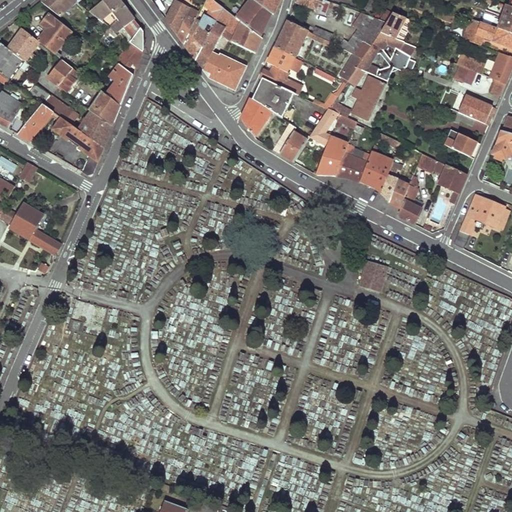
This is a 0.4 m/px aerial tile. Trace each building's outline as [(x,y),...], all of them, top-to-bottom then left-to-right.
[(52,0),(66,10),(76,0),(52,0)] [(104,0),(93,12),(113,30),(129,14),(118,0),(104,0)] [(183,44),(193,25),(190,23),(188,26),(182,23),(187,11),(182,8),(186,0),(174,0),(164,18),(174,31),(183,44)] [(189,52),(196,60),(211,33),(209,31),(207,33),(198,24),(208,8),(213,12),(208,19),(209,21),(206,26),(213,30),(225,9),(213,0),(212,0),(207,0),(193,25),(183,44),(189,52)] [(236,19),(261,38),(272,12),(257,1),(255,0),(251,0),(245,8),(248,11),(242,18),(239,16),(236,19)] [(274,14),(280,0),(257,0),(257,1),(272,12),(274,14)] [(297,0),(296,2),(316,9),(319,0),(297,0)] [(330,3),(322,0),(319,0),(316,9),(315,13),(325,16),(330,3)] [(81,10),(88,16),(93,12),(85,6),(81,10)] [(511,8),(504,6),(504,8),(507,9),(499,30),(511,34),(511,8)] [(248,11),(245,8),(239,16),(242,18),(248,11)] [(235,91),(246,69),(235,63),(236,61),(231,59),(230,60),(221,56),(220,57),(213,54),(222,38),(232,45),(255,55),(262,39),(261,38),(236,19),(225,9),(213,30),(211,33),(196,60),(209,78),(235,91)] [(387,23),(361,13),(352,26),(357,29),(344,49),(354,54),(357,55),(366,41),(373,45),(380,33),(387,23)] [(41,44),(59,58),(60,56),(59,54),(74,34),(52,15),(43,27),(47,32),(39,42),(41,44)] [(380,33),(396,40),(406,20),(393,15),(387,23),(380,33)] [(481,23),(471,19),(469,26),(479,29),(481,23)] [(396,40),(402,43),(412,22),(406,20),(396,40)] [(293,57),(295,58),(308,32),(287,21),(275,48),(293,57)] [(511,34),(499,30),(481,23),(479,29),(469,26),(463,41),(470,44),(479,47),(480,47),(483,38),(511,48),(511,34)] [(334,35),(315,27),(313,34),(330,42),(334,35)] [(39,42),(25,30),(9,49),(24,61),(27,63),(31,57),(34,53),(41,44),(39,42)] [(141,30),(136,38),(127,38),(132,43),(144,53),(145,50),(144,34),(141,30)] [(364,58),(357,68),(365,72),(386,81),(390,73),(370,64),(373,60),(376,60),(377,60),(378,58),(378,56),(377,56),(377,54),(379,50),(382,51),(385,47),(389,46),(398,52),(404,43),(402,43),(396,40),(380,33),(373,45),(364,58)] [(132,43),(127,38),(111,57),(117,62),(132,43)] [(364,58),(373,45),(366,41),(357,55),(364,58)] [(9,49),(0,42),(0,72),(10,80),(20,67),(24,61),(9,49)] [(139,65),(144,53),(132,43),(117,62),(118,63),(134,76),(139,65)] [(419,49),(404,43),(398,52),(410,58),(414,51),(417,52),(419,49)] [(275,48),(270,59),(288,68),(293,57),(275,48)] [(34,53),(31,57),(37,62),(41,58),(34,53)] [(357,55),(354,54),(341,76),(349,80),(357,68),(364,58),(357,55)] [(511,59),(499,54),(496,60),(511,65),(511,59)] [(510,76),(511,72),(511,65),(496,60),(495,64),(488,61),(486,66),(460,55),(456,65),(459,66),(469,70),(480,75),(484,67),(492,70),(489,79),(497,82),(506,86),(510,76)] [(24,61),(20,67),(25,71),(30,65),(27,63),(24,61)] [(68,65),(63,61),(49,79),(59,87),(73,70),(68,65)] [(134,76),(118,63),(107,76),(112,81),(106,96),(121,108),(127,92),(134,76)] [(263,80),(289,92),(291,88),(282,84),(284,80),(286,81),(289,74),(274,66),(271,72),(264,70),(260,79),(263,80)] [(463,83),(469,70),(459,66),(454,79),(463,83)] [(349,80),(348,81),(356,86),(365,72),(357,68),(349,80)] [(314,69),(312,74),(332,83),(334,78),(314,69)] [(59,87),(67,94),(82,77),(73,70),(59,87)] [(0,81),(6,85),(9,81),(0,74),(0,81)] [(357,105),(374,113),(387,85),(370,77),(363,92),(359,100),(357,105)] [(289,92),(263,80),(261,85),(292,101),(294,95),(289,92)] [(31,96),(9,81),(6,85),(0,93),(0,125),(18,136),(43,105),(31,96)] [(347,84),(344,82),(338,92),(340,94),(347,84)] [(501,97),(506,86),(497,82),(492,93),(501,97)] [(50,95),(39,85),(31,96),(43,105),(50,95)] [(273,113),(283,119),(292,101),(261,85),(253,102),(273,113)] [(356,88),(352,97),(359,100),(363,92),(356,88)] [(106,96),(101,93),(91,113),(112,129),(116,119),(121,108),(106,96)] [(338,97),(332,94),(323,108),(329,111),(329,110),(334,103),(338,97)] [(67,122),(75,112),(50,95),(43,105),(54,113),(62,119),(67,122)] [(241,120),(255,139),(273,113),(253,102),(250,100),(241,120)] [(329,110),(339,114),(341,115),(347,118),(351,110),(334,103),(329,110)] [(54,113),(43,105),(18,136),(30,143),(54,113)] [(374,113),(357,105),(352,114),(370,122),(374,113)] [(466,107),(462,115),(475,121),(483,125),(487,118),(466,107)] [(91,113),(86,108),(79,116),(72,126),(104,150),(108,139),(112,129),(91,113)] [(332,138),(332,137),(328,134),(339,114),(329,110),(329,111),(312,135),(311,137),(328,147),(332,138)] [(475,121),(462,115),(454,111),(450,119),(460,124),(461,122),(472,127),(475,121)] [(79,116),(75,112),(67,122),(72,126),(79,116)] [(341,115),(339,121),(356,130),(358,123),(347,118),(341,115)] [(511,118),(508,117),(502,132),(511,135),(511,118)] [(67,122),(62,119),(54,130),(86,154),(78,171),(88,177),(93,174),(98,162),(104,150),(72,126),(67,122)] [(311,137),(312,135),(307,133),(303,140),(299,137),(303,131),(298,127),(293,135),(289,142),(281,154),(294,162),(311,137)] [(478,152),(481,144),(452,132),(445,146),(475,160),(478,152)] [(511,135),(502,132),(492,156),(504,162),(509,154),(511,155),(511,153),(511,135)] [(380,134),(378,139),(398,149),(400,144),(380,134)] [(281,154),(289,142),(282,138),(275,150),(281,154)] [(350,144),(350,142),(343,139),(342,142),(332,138),(328,147),(317,176),(335,177),(350,144)] [(361,183),(372,155),(367,153),(363,161),(351,157),(356,149),(356,147),(350,144),(335,177),(341,177),(345,178),(348,179),(352,180),(356,181),(361,183)] [(391,167),(393,161),(377,154),(379,148),(375,146),(372,155),(361,183),(365,185),(368,187),(372,189),(376,190),(381,194),(391,167)] [(367,153),(356,149),(351,157),(363,161),(367,153)] [(460,193),(468,176),(422,154),(418,166),(443,177),(439,184),(454,191),(460,193)] [(0,156),(0,167),(13,174),(17,165),(0,156)] [(30,163),(21,177),(30,183),(39,169),(30,163)] [(397,184),(398,180),(395,178),(398,170),(391,167),(381,194),(384,197),(387,199),(390,202),(397,184)] [(0,177),(0,215),(5,218),(7,215),(16,220),(13,226),(22,231),(20,234),(30,240),(31,239),(36,230),(45,215),(26,204),(19,214),(5,206),(17,187),(0,177)] [(409,189),(401,210),(399,215),(402,219),(416,226),(423,209),(412,205),(420,185),(418,184),(418,178),(414,177),(409,189)] [(390,202),(390,204),(401,210),(409,189),(397,184),(390,202)] [(455,205),(460,193),(454,191),(450,203),(455,205)] [(455,245),(463,249),(468,236),(464,234),(470,222),(475,221),(496,229),(496,227),(503,211),(504,209),(475,197),(455,245)] [(503,211),(496,227),(502,229),(509,213),(503,211)] [(16,220),(7,215),(5,218),(4,220),(13,226),(16,220)] [(335,229),(341,231),(344,221),(341,220),(340,224),(337,223),(335,229)] [(475,221),(470,222),(464,234),(468,236),(475,221)] [(58,255),(62,245),(36,230),(31,239),(58,255)] [(50,267),(42,262),(39,269),(48,273),(50,267)] [(361,286),(380,292),(387,269),(371,264),(368,275),(365,274),(361,286)] [(81,333),(83,323),(70,320),(68,330),(81,333)] [(187,511),(189,508),(166,499),(161,511),(174,511),(175,511),(177,511),(187,511)]
